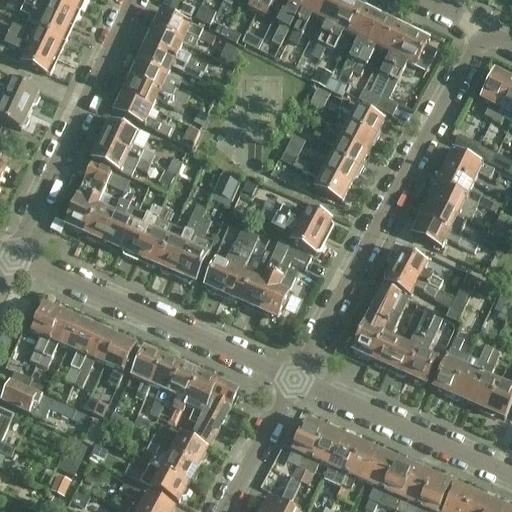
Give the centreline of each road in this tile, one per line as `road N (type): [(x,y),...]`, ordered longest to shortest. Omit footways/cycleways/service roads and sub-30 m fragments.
road 1 (residential): [(289,380),(480,31)]
road 2 (residential): [(11,256),(289,380)]
road 3 (residential): [(131,0),(11,256)]
road 4 (residential): [(511,479),(289,380)]
road 5 (residential): [(289,380),(219,511)]
